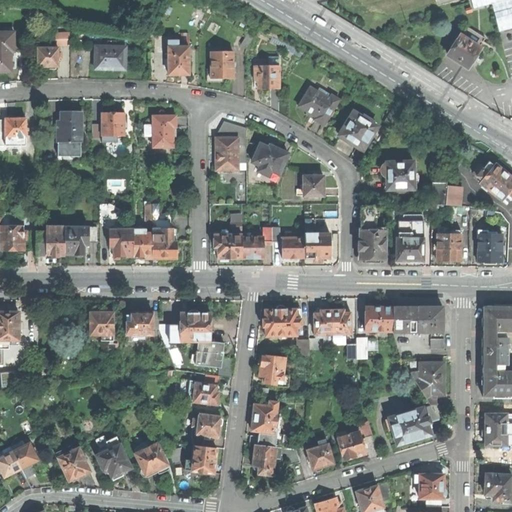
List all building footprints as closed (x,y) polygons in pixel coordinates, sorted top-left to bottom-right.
[(511,0),(471,0),(474,9),(492,4),(499,32),(511,28),(511,0)] [(243,44),(248,48),(255,37),(250,33),(243,44)] [(456,63),(469,71),(483,48),(460,33),(446,56),(456,63)] [(57,48),(72,47),(72,34),(57,34),(57,48)] [(0,35),(0,73),(14,74),(14,58),(13,58),(13,56),(13,54),(17,54),(17,35),(0,35)] [(181,75),(191,75),(191,47),(180,47),(180,45),(170,45),(170,59),(169,59),(169,66),(171,66),(171,75),(181,75)] [(98,47),(98,70),(112,70),(128,71),(128,48),(119,48),(110,48),(98,47)] [(40,58),(41,69),(50,69),(61,68),(60,49),(40,50),(40,58)] [(234,52),(213,52),(214,69),(209,70),(209,82),(217,82),(225,81),(225,78),(235,78),(234,52)] [(271,57),(271,66),(281,66),(281,57),(271,57)] [(270,89),(282,88),(281,66),(271,66),(256,66),(256,81),(260,80),(260,89),(270,89)] [(316,119),(326,125),(341,99),(324,89),(323,93),(312,87),(301,106),(309,111),(318,116),(316,119)] [(386,119),(393,123),(401,110),(394,106),(386,119)] [(312,116),(316,119),(318,116),(309,111),(308,114),(312,116)] [(353,141),(365,149),(380,125),(356,111),(342,134),(353,141)] [(73,114),(64,114),(64,123),(60,123),(60,143),(61,143),(71,143),(71,149),(80,149),(80,143),(85,143),(84,114),(73,114)] [(115,114),(105,114),(105,137),(111,137),(120,137),(127,137),(127,130),(127,116),(127,114),(115,114)] [(156,137),(156,148),(176,148),(176,138),(176,128),(179,128),(179,117),(156,117),(156,126),(156,137)] [(18,121),(9,121),(9,140),(29,140),(29,121),(18,121)] [(147,138),(156,137),(156,126),(147,126),(147,138)] [(241,138),(219,138),(219,155),(219,170),(245,170),(245,149),(241,149),(241,138)] [(85,158),(85,143),(80,143),(80,149),(71,149),(71,143),(61,143),(62,158),(85,158)] [(263,144),(255,162),(263,165),(260,171),(271,176),(274,170),(282,174),(291,153),(282,149),(281,151),(271,148),(263,144)] [(492,191),(502,199),(508,191),(511,186),(511,174),(497,162),(496,164),(491,159),(485,166),(478,175),(483,180),(481,182),(492,191)] [(388,161),(389,163),(387,164),(385,165),(384,167),(384,170),(384,172),(386,174),(388,175),(389,176),(389,181),(390,189),(397,188),(397,189),(410,189),(410,188),(417,188),(416,160),(388,161)] [(473,172),(478,175),(485,166),(481,162),(473,172)] [(327,176),(307,175),(307,188),(303,188),(303,194),(307,194),(307,195),(326,195),(327,185),(327,176)] [(433,202),(448,203),(449,185),(449,181),(434,180),(433,202)] [(463,186),(449,185),(448,203),(462,204),(463,186)] [(364,205),(364,229),(378,229),(378,205),(364,205)] [(104,224),(112,224),(112,212),(103,212),(104,224)] [(0,228),(5,228),(12,228),(11,215),(0,215),(0,221),(0,228)] [(307,218),(308,233),(319,233),(319,218),(307,218)] [(402,220),(402,237),(415,237),(415,220),(402,220)] [(415,220),(415,237),(426,237),(426,220),(415,220)] [(12,228),(5,228),(6,249),(16,249),(21,249),(28,249),(28,228),(12,228)] [(60,256),(69,256),(69,228),(57,229),(57,233),(50,233),(50,256),(60,256)] [(93,243),(93,228),(69,228),(69,256),(75,256),(80,256),(82,258),(85,258),(87,256),(88,256),(88,247),(93,247),(93,243)] [(101,228),(93,228),(93,243),(101,243),(101,228)] [(266,228),(266,237),(266,242),(275,242),(275,241),(275,229),(275,228),(266,228)] [(451,259),(463,259),(463,228),(455,228),(455,232),(439,232),(439,243),(439,252),(439,259),(451,259)] [(480,228),(480,259),(492,259),(504,259),(504,252),(504,239),(504,232),(489,232),(489,228),(480,228)] [(156,230),(156,259),(168,259),(181,259),(180,242),(177,242),(177,229),(162,230),(156,230)] [(284,229),(275,229),(275,241),(284,241),(284,229)] [(375,259),(388,259),(388,229),(378,229),(364,229),(363,242),(362,242),(361,250),(363,250),(363,259),(375,259)] [(127,258),(138,258),(137,234),(132,234),(131,230),(113,230),(113,249),(117,249),(118,258),(127,258)] [(149,259),(156,259),(156,230),(137,230),(137,234),(138,258),(145,257),(149,257),(149,259)] [(237,259),(246,258),(245,237),(245,235),(230,235),(230,231),(224,231),(224,235),(217,235),(217,248),(220,248),(221,259),(223,259),(225,261),(229,261),(232,259),(237,259)] [(50,259),(50,256),(50,233),(40,233),(40,259),(50,259)] [(308,238),(308,257),(318,257),(318,260),(321,260),(324,260),(324,257),(333,257),(333,233),(319,233),(308,233),(308,238)] [(245,237),(246,258),(255,258),(266,258),(266,242),(266,237),(245,237)] [(412,260),(426,260),(426,237),(415,237),(402,237),(400,237),(400,260),(412,260)] [(297,258),(308,257),(308,238),(285,238),(286,258),(297,258)] [(276,308),(276,310),(265,310),(265,319),(262,319),(263,328),(265,328),(265,336),(297,336),(297,326),(301,326),(301,309),(290,309),(285,310),(284,308),(283,306),(282,306),(280,305),(279,306),(277,307),(276,308)] [(484,308),(484,332),(497,332),(507,332),(507,333),(511,332),(511,307),(503,308),(484,308)] [(379,308),(365,308),(365,332),(393,332),(393,308),(379,308)] [(405,308),(393,308),(393,332),(393,333),(418,333),(418,308),(405,308)] [(443,308),(418,308),(418,333),(425,333),(431,333),(443,333),(443,322),(443,308)] [(1,345),(8,345),(8,340),(18,340),(18,330),(18,322),(18,312),(14,312),(14,311),(12,309),(7,310),(5,311),(5,313),(1,313),(0,312),(0,340),(1,340),(1,345)] [(97,312),(90,312),(90,335),(101,335),(101,340),(113,340),(113,312),(110,312),(110,311),(108,310),(104,310),(103,311),(103,312),(97,312)] [(180,341),(196,341),(210,341),(210,313),(203,313),(198,313),(198,312),(195,310),(189,310),(188,312),(188,313),(180,313),(180,324),(180,341)] [(324,311),(315,311),(315,338),(323,338),(323,334),(333,334),(333,311),(324,311)] [(341,311),(333,311),(333,334),(351,334),(350,311),(341,311)] [(141,312),(131,312),(131,315),(126,315),(126,335),(138,335),(143,335),(152,335),(152,312),(141,312)] [(162,338),(169,338),(169,324),(158,324),(158,328),(162,338)] [(169,341),(180,341),(180,324),(169,324),(169,338),(169,341)] [(358,359),(368,359),(368,339),(358,339),(358,344),(358,359)] [(368,340),(369,352),(383,351),(381,339),(368,340)] [(484,353),(484,366),(497,366),(508,366),(508,346),(509,346),(509,339),(497,339),(484,339),(484,353)] [(297,340),(297,354),(309,356),(309,340),(297,340)] [(431,340),(431,350),(444,350),(444,340),(431,340)] [(196,363),(218,366),(221,366),(222,358),(224,343),(216,341),(210,341),(196,341),(196,363)] [(349,359),(358,359),(358,344),(349,344),(349,359)] [(265,378),(264,384),(288,387),(290,377),(283,376),(285,358),(262,355),(261,357),(260,357),(258,359),(258,363),(259,366),(260,366),(259,372),(259,377),(265,378)] [(218,366),(217,375),(220,375),(232,377),(233,369),(234,359),(222,358),(221,366),(218,366)] [(444,365),(420,365),(420,373),(410,373),(430,405),(436,405),(436,396),(444,396),(444,381),(444,365)] [(172,382),(181,383),(183,370),(172,369),(172,376),(172,382)] [(0,372),(0,388),(16,387),(15,371),(0,372)] [(484,385),(484,397),(511,397),(511,372),(507,372),(507,373),(497,373),(484,373),(484,385)] [(205,373),(204,382),(204,384),(219,386),(220,375),(217,375),(205,373)] [(218,394),(219,386),(204,384),(204,382),(190,380),(188,393),(196,394),(195,402),(216,404),(218,394)] [(251,431),(259,432),(274,434),(274,430),(277,430),(279,415),(276,414),(277,403),(269,402),(269,403),(263,403),(263,406),(254,405),(252,416),(251,431)] [(439,405),(436,405),(430,405),(431,406),(424,409),(426,418),(430,417),(432,422),(440,420),(447,416),(439,405)] [(393,430),(397,445),(415,440),(431,435),(428,425),(432,424),(432,422),(430,417),(426,418),(424,409),(390,418),(393,430)] [(197,427),(196,435),(203,436),(209,437),(217,438),(218,433),(218,427),(219,427),(221,425),(222,420),(221,418),(220,418),(220,416),(199,413),(198,420),(193,419),(192,426),(197,427)] [(282,415),(279,415),(277,430),(274,430),(274,434),(272,447),(276,448),(281,448),(282,448),(283,438),(279,437),(282,415)] [(486,431),(486,447),(508,447),(508,436),(508,415),(486,415),(486,431)] [(388,431),(393,430),(390,418),(385,420),(388,431)] [(357,424),(360,432),(361,439),(365,438),(373,436),(368,421),(357,424)] [(336,433),(337,439),(347,436),(346,430),(336,433)] [(259,432),(258,437),(263,437),(262,441),(268,441),(267,446),(272,447),(274,434),(259,432)] [(337,439),(344,461),(354,458),(366,454),(363,445),(361,439),(360,432),(347,436),(337,439)] [(249,444),(255,445),(262,446),(262,441),(263,437),(258,437),(250,436),(249,444)] [(96,456),(103,471),(107,469),(113,480),(123,476),(121,473),(124,471),(131,468),(116,437),(105,441),(109,449),(96,456)] [(319,447),(307,451),(313,470),(314,469),(315,470),(317,471),(321,470),(322,468),(322,467),(326,466),(333,464),(328,445),(326,445),(324,441),(318,443),(319,447)] [(18,443),(10,448),(20,469),(29,464),(32,463),(37,460),(29,443),(20,448),(18,443)] [(157,443),(135,453),(145,475),(151,472),(156,470),(158,474),(160,473),(161,473),(168,470),(168,469),(169,468),(157,443)] [(216,448),(194,445),(192,461),(191,471),(199,472),(199,474),(205,474),(206,473),(213,473),(215,461),(216,448)] [(262,446),(255,445),(253,456),(252,466),(258,467),(273,469),(275,459),(276,448),(272,447),(267,446),(262,446)] [(20,469),(10,448),(1,452),(4,456),(0,457),(0,471),(3,477),(11,473),(20,469)] [(63,450),(55,453),(68,481),(70,481),(73,482),(77,480),(78,477),(82,475),(89,472),(85,463),(86,462),(82,456),(81,456),(78,448),(65,454),(63,450)] [(296,450),(285,449),(290,465),(300,462),(296,450)] [(184,470),(191,471),(192,461),(185,460),(184,470)] [(34,474),(29,464),(20,469),(25,478),(34,474)] [(272,476),(273,469),(258,467),(257,474),(272,476)] [(420,499),(427,499),(442,500),(444,500),(444,498),(445,497),(445,492),(444,491),(444,486),(444,476),(435,476),(435,475),(427,475),(427,476),(420,475),(420,484),(420,499)] [(494,502),(511,502),(511,489),(511,476),(486,475),(486,486),(485,496),(494,497),(494,502)] [(387,484),(377,487),(382,503),(392,500),(387,484)] [(382,503),(377,487),(371,489),(366,490),(364,489),(358,490),(358,492),(356,493),(361,511),(370,511),(374,511),(382,509),(383,508),(382,503)] [(325,502),(315,504),(317,511),(343,511),(341,503),(338,504),(336,498),(325,502)] [(427,499),(427,508),(442,508),(442,500),(427,499)]
